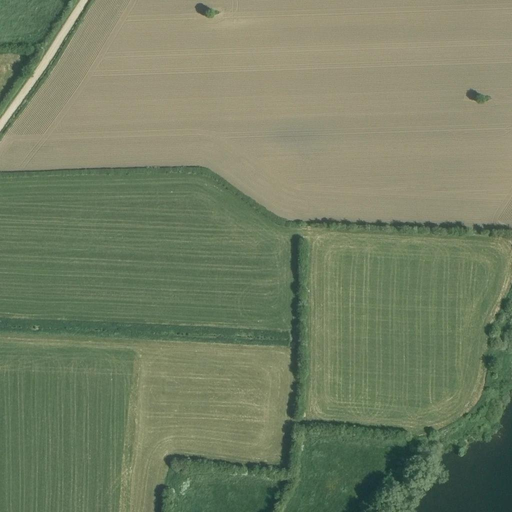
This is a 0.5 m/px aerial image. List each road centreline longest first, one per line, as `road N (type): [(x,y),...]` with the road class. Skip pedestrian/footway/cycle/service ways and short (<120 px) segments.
road 1 (track): [(0,334),(127,339),(274,418),(391,425)]
road 2 (track): [(84,0),(0,126)]
